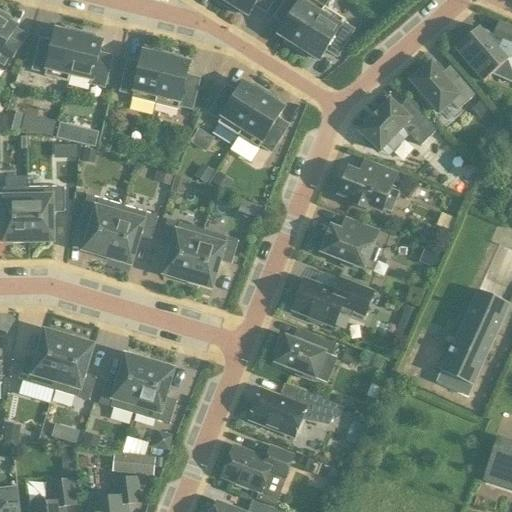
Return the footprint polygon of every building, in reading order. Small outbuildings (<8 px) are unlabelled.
[(273,0),(230,0),(226,7),(238,15),(240,12),(248,16),(255,6),(265,13),(273,0)] [(297,52),(326,8),(312,0),(286,0),(275,18),(286,25),(279,35),(287,40),(285,44),(297,52)] [(326,8),(297,52),(309,60),(312,57),(319,61),(326,51),(337,58),(354,31),(343,24),(345,21),(326,8)] [(9,23),(11,19),(0,12),(0,69),(4,72),(21,45),(10,38),(17,28),(9,23)] [(479,29),(455,50),(482,81),(508,63),(511,64),(511,28),(499,23),(491,43),(479,29)] [(56,31),(53,43),(40,40),(33,70),(45,73),(44,77),(68,83),(70,76),(69,75),(80,33),(66,29),(65,33),(56,31)] [(70,76),(92,81),(91,85),(104,88),(112,57),(99,54),(102,42),(93,40),(94,36),(80,33),(69,75),(70,76)] [(155,105),(167,55),(153,51),(152,55),(143,53),(140,65),(128,62),(120,92),(133,95),(132,99),(155,105)] [(167,55),(155,105),(178,111),(179,107),(192,110),(199,79),(187,76),(190,64),(181,62),(182,58),(167,55)] [(431,64),(423,72),(422,71),(412,80),(412,81),(411,82),(439,114),(452,103),(458,111),(475,97),(459,78),(450,86),(431,64)] [(238,136),(266,93),(253,85),(251,88),(243,83),(237,94),(226,87),(209,114),(220,121),(218,124),(238,136)] [(266,93),(238,136),(259,149),(261,146),(272,152),(288,126),(277,120),(284,109),(276,104),(278,101),(266,93)] [(361,131),(359,133),(364,137),(364,142),(371,149),(376,150),(380,154),(381,152),(401,130),(408,137),(417,128),(429,140),(438,130),(416,109),(408,118),(390,101),(388,102),(388,103),(379,112),(361,132),(361,131)] [(479,120),(489,111),(481,102),(471,110),(479,120)] [(24,115),(8,111),(3,129),(20,133),(24,115)] [(59,124),(56,140),(68,143),(72,127),(59,124)] [(77,146),(67,146),(67,159),(77,159),(77,146)] [(85,150),(83,159),(95,162),(97,152),(85,150)] [(344,181),(341,180),(336,192),(339,193),(338,196),(351,202),(350,205),(367,212),(368,208),(382,213),(383,210),(391,213),(398,194),(391,191),(397,175),(369,164),(365,176),(348,170),(344,181)] [(213,173),(202,166),(195,178),(206,185),(213,173)] [(175,177),(159,171),(156,179),(172,185),(175,177)] [(233,183),(219,174),(213,184),(226,193),(233,183)] [(186,181),(175,177),(172,189),(183,192),(186,181)] [(28,242),(27,189),(0,190),(0,214),(2,215),(2,227),(3,227),(3,242),(12,242),(12,245),(28,244),(28,242)] [(27,189),(28,242),(53,241),(52,226),(53,226),(53,214),(64,213),(64,189),(27,189)] [(107,258),(122,207),(87,196),(80,220),(91,224),(83,250),(92,253),(92,256),(106,260),(107,258)] [(238,214),(258,220),(261,208),(241,202),(238,214)] [(122,207),(107,258),(131,265),(135,250),(136,250),(139,238),(151,242),(158,218),(122,207)] [(357,268),(365,271),(366,269),(371,271),(380,249),(374,247),(376,244),(375,243),(379,232),(346,219),(342,230),(332,227),(330,232),(328,231),(325,240),(327,240),(321,254),(343,263),(342,266),(356,272),(357,268)] [(188,282),(202,233),(167,222),(161,243),(172,247),(168,259),(168,260),(164,274),(173,277),(172,280),(187,284),(188,282)] [(427,230),(426,229),(425,229),(423,229),(422,230),(421,230),(420,231),(419,232),(418,233),(418,234),(417,235),(417,237),(417,238),(417,239),(418,240),(419,241),(420,242),(421,243),(422,244),(423,244),(425,244),(426,244),(427,243),(428,243),(429,242),(430,241),(431,240),(431,239),(432,237),(432,236),(431,235),(431,234),(430,232),(430,231),(428,231),(427,230)] [(202,233),(188,282),(212,289),(216,274),(220,262),(231,266),(238,244),(202,233)] [(423,266),(437,271),(443,257),(429,251),(423,266)] [(292,312),(307,318),(306,321),(321,327),(323,324),(332,328),(338,313),(343,315),(346,310),(363,317),(372,294),(340,281),(335,294),(304,282),(301,289),(297,287),(291,303),(295,304),(292,312)] [(436,383),(468,397),(473,387),(474,388),(510,307),(478,292),(436,383)] [(405,307),(401,317),(412,322),(416,311),(405,307)] [(53,392),(68,341),(44,334),(36,361),(25,357),(18,381),(53,392)] [(276,351),(280,353),(275,365),(296,373),(295,377),(310,383),(312,379),(314,380),(325,354),(331,357),(336,345),(313,336),(308,347),(286,339),(285,341),(281,339),(276,351)] [(68,341),(53,392),(88,402),(95,378),(84,375),(88,363),(92,348),(83,346),(84,343),(69,339),(68,341)] [(359,356),(346,351),(342,361),(355,366),(359,356)] [(134,416),(149,365),(125,358),(120,373),(117,385),(105,381),(98,405),(134,416)] [(149,363),(149,365),(134,416),(169,426),(176,402),(165,399),(168,387),(173,372),(164,370),(164,367),(149,363)] [(249,420),(266,427),(264,430),(276,434),(278,431),(294,438),(301,421),(328,426),(332,418),(339,419),(343,409),(284,386),(279,400),(260,393),(249,420)] [(367,425),(369,419),(360,415),(357,421),(367,425)] [(18,443),(20,428),(6,426),(4,442),(18,443)] [(76,444),(79,433),(70,430),(66,441),(76,444)] [(154,446),(168,450),(172,437),(158,433),(154,446)] [(86,435),(83,446),(94,449),(96,450),(99,439),(97,438),(86,435)] [(511,461),(511,444),(498,440),(485,480),(504,486),(511,461)] [(265,462),(233,450),(222,478),(237,484),(235,487),(247,492),(248,488),(260,493),(265,481),(270,483),(273,476),(284,480),(293,458),(270,449),(265,462)] [(114,454),(112,473),(153,477),(155,459),(114,454)] [(73,456),(62,457),(63,470),(74,469),(73,456)] [(308,459),(304,470),(311,472),(315,462),(308,459)] [(136,479),(114,482),(116,495),(108,496),(109,500),(92,502),(92,507),(88,508),(89,511),(125,511),(124,506),(139,504),(136,479)] [(48,505),(30,507),(31,511),(61,511),(61,509),(75,507),(72,481),(50,484),(52,500),(48,505)] [(0,511),(18,511),(16,489),(0,490),(0,511)] [(274,511),(251,503),(247,511),(235,511),(217,504),(214,511),(211,511),(274,511)]
